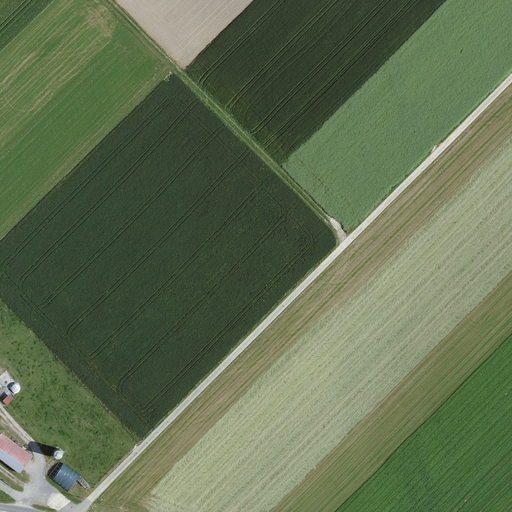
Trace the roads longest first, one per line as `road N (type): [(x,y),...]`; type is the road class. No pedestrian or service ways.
road 1 (track): [(511,78),(78,511)]
road 2 (track): [(110,0),(350,240)]
